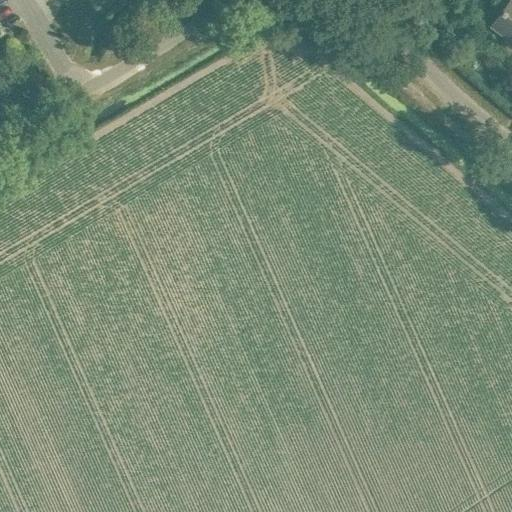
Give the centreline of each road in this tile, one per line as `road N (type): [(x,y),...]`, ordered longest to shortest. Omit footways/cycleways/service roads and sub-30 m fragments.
road 1 (unclassified): [(0,132),(229,0)]
road 2 (unclassified): [(511,146),(430,76),(387,0)]
